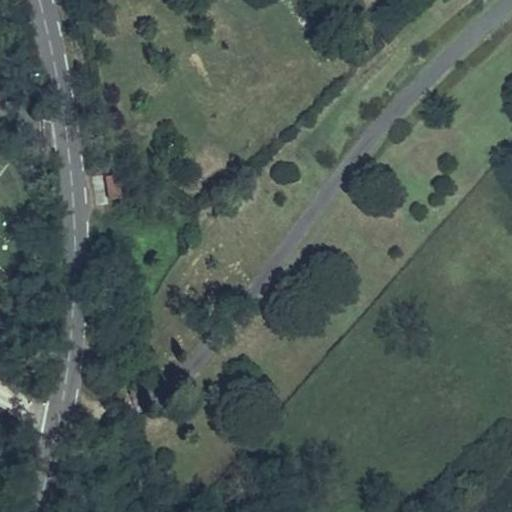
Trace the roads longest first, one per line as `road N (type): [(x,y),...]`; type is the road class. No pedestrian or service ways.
road 1 (unknown): [(58,423),(123,419),(166,400),(225,339),(253,291),(372,141),(510,0)]
road 2 (unclassified): [(37,511),(67,370),(74,232),(40,0)]
